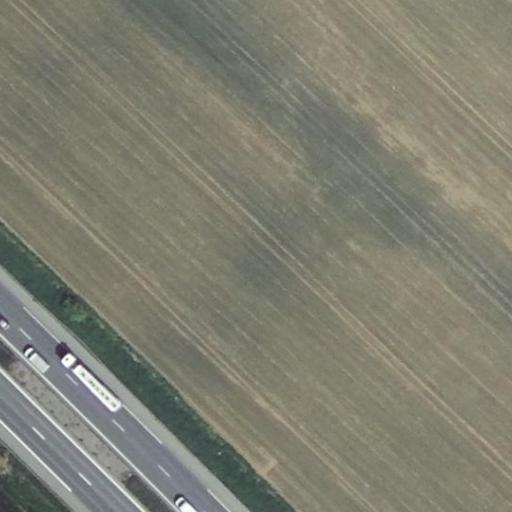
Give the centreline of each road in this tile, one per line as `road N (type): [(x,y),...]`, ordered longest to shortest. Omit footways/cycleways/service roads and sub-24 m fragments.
road 1 (motorway): [(204,511),(0,310)]
road 2 (motorway): [(0,394),(117,511)]
